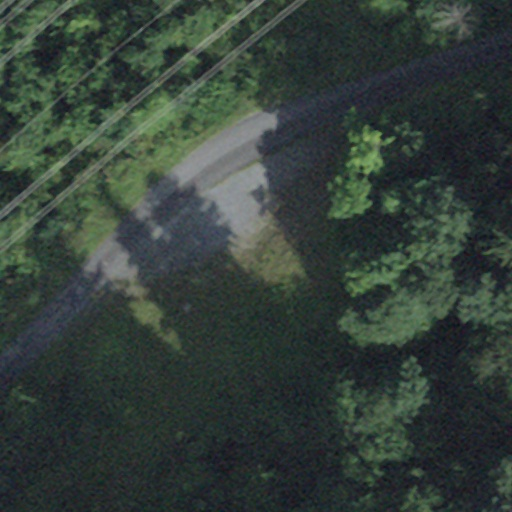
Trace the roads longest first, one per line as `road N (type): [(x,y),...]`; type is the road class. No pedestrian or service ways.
road 1 (track): [(511,44),(382,81),(203,158),(153,198),(0,369)]
road 2 (track): [(52,511),(102,445),(162,290),(153,198)]
